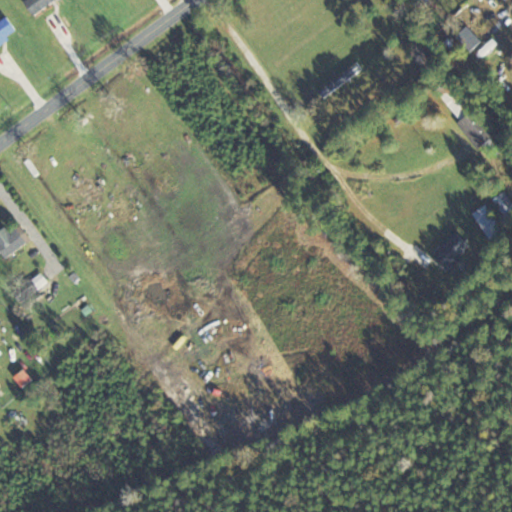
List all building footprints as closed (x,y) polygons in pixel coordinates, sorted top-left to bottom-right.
[(38,16),(61,0),(28,0),(28,1),(38,16)] [(0,45),(21,29),(11,15),(0,23),(0,45)] [(415,52),(432,73),(445,62),(429,41),(415,52)] [(367,68),(360,60),(324,91),(331,99),(367,68)] [(480,107),(458,79),(443,91),(465,119),(480,107)] [(491,145),(495,151),(508,141),(484,108),(464,123),(485,150),(491,145)] [(500,198),(511,215),(511,193),(510,191),(500,198)] [(477,212),(495,238),(509,229),(490,203),(477,212)] [(1,242),(12,257),(33,240),(22,226),(1,242)] [(47,293),(33,277),(18,289),(32,306),(47,293)]
